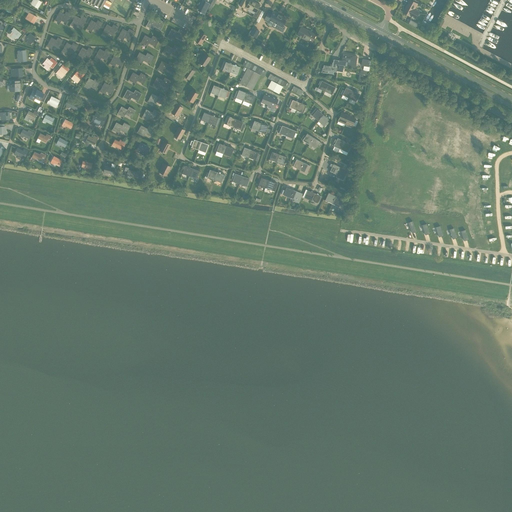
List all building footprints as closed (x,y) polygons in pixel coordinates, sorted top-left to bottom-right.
[(38,8),(42,2),(38,0),(34,0),(32,5),(35,6),(38,8)] [(257,8),(259,4),(250,0),(242,0),(239,5),(246,9),(246,7),(255,12),(253,16),(257,18),(261,10),(257,8)] [(416,7),(417,4),(411,0),(409,3),(408,3),(403,13),(410,16),(415,19),(419,12),(415,9),(416,7)] [(13,13),(16,7),(10,4),(7,10),(13,13)] [(61,20),(65,14),(60,11),(55,20),(60,23),(61,20)] [(66,11),(65,14),(61,20),(66,23),(71,14),(66,11)] [(286,19),(273,12),(272,13),(269,11),(264,19),(268,21),(269,20),(278,24),(276,28),(283,32),(285,28),(282,27),(286,19)] [(37,17),(31,13),(29,12),(26,19),(28,20),(30,21),(30,22),(34,24),(37,17)] [(77,25),(80,18),(76,16),(71,24),(76,27),(77,25)] [(82,16),(80,18),(77,25),(82,27),(87,18),(82,16)] [(154,27),(157,22),(150,18),(146,26),(153,29),(154,27)] [(158,19),(157,22),(154,27),(161,30),(165,22),(158,19)] [(93,29),(96,23),(91,20),(86,29),(92,32),(93,29)] [(98,20),(96,23),(93,29),(98,32),(103,23),(98,20)] [(109,33),(112,27),(107,24),(102,33),(107,36),(109,33)] [(113,24),(112,27),(109,33),(114,36),(118,27),(113,24)] [(311,43),(316,34),(301,27),(297,35),(311,43)] [(21,34),(14,28),(11,31),(9,33),(15,38),(16,37),(18,39),(21,34)] [(260,31),(254,28),(251,34),(256,37),(260,31)] [(125,38),(128,31),(123,29),(118,37),(123,40),(125,38)] [(129,29),(128,31),(125,38),(129,40),(134,32),(129,29)] [(176,37),(178,32),(171,29),(167,36),(174,40),(176,37)] [(179,29),(178,32),(176,37),(182,40),(186,32),(179,29)] [(201,44),(206,36),(199,31),(197,34),(199,35),(195,40),(201,44)] [(30,33),(27,37),(25,35),(22,38),(24,40),(30,45),(31,43),(35,38),(30,33)] [(149,43),(151,39),(145,35),(141,43),(147,46),(149,43)] [(153,36),(151,39),(149,43),(155,47),(159,39),(153,36)] [(53,46),(56,40),(51,37),(47,46),(52,49),(53,46)] [(58,37),(56,40),(53,46),(58,49),(63,40),(58,37)] [(67,54),(68,51),(72,45),(67,42),(62,51),(67,54)] [(72,45),(68,51),(73,54),(78,45),(73,42),(72,45)] [(171,53),(173,48),(166,45),(162,53),(169,56),(171,53)] [(174,45),(173,48),(171,53),(177,56),(181,49),(174,45)] [(82,59),(84,56),(87,50),(82,47),(77,56),(82,59)] [(87,50),(84,56),(89,59),(94,50),(89,47),(87,50)] [(100,60),(101,58),(105,52),(105,51),(100,49),(95,57),(100,60)] [(105,52),(101,58),(106,60),(111,52),(106,49),(105,51),(105,52)] [(27,61),(26,50),(18,51),(18,54),(17,54),(17,57),(19,57),(20,62),(27,61)] [(143,60),(146,56),(139,52),(135,60),(142,63),(143,60)] [(147,53),(146,56),(143,60),(150,64),(154,56),(147,53)] [(205,66),(210,58),(203,54),(201,56),(203,57),(200,62),(205,66)] [(116,64),(120,56),(119,57),(115,55),(110,63),(115,66),(116,64)] [(121,55),(120,56),(116,64),(121,66),(126,57),(121,55)] [(47,59),(43,64),(48,68),(50,66),(53,68),(57,62),(51,58),(49,60),(47,59)] [(164,72),(166,69),(168,64),(162,61),(158,69),(164,72)] [(168,64),(166,69),(172,73),(176,65),(170,61),(168,64)] [(224,61),(221,69),(223,70),(230,72),(233,65),(226,62),(224,61)] [(64,64),(61,67),(57,72),(63,77),(67,71),(69,69),(64,64)] [(233,65),(230,72),(237,75),(240,67),(233,65)] [(337,68),(337,67),(332,67),(324,65),(323,72),(327,73),(328,70),(337,72),(337,68)] [(189,79),(194,72),(187,67),(185,69),(187,70),(184,75),(189,79)] [(22,77),(22,68),(13,69),(13,73),(12,73),(12,76),(19,76),(19,77),(22,77)] [(79,69),(73,77),(78,82),(84,74),(79,69)] [(137,81),(139,76),(133,72),(129,80),(135,84),(137,81)] [(141,73),(139,76),(137,81),(143,84),(147,76),(141,73)] [(242,78),(245,79),(248,81),(250,82),(252,79),(257,82),(258,80),(253,77),(250,76),(247,75),(245,73),(242,78)] [(159,88),(161,85),(163,81),(157,77),(153,85),(159,88)] [(89,89),(91,87),(94,81),(89,78),(84,87),(89,89)] [(94,81),(91,87),(96,89),(100,81),(95,78),(94,81)] [(163,81),(161,85),(167,89),(171,81),(165,78),(163,81)] [(19,81),(12,81),(12,84),(10,84),(10,86),(8,86),(8,91),(10,90),(10,91),(20,91),(20,84),(19,84),(19,81)] [(318,88),(325,92),(329,84),(322,81),(321,81),(320,81),(318,84),(320,85),(318,88)] [(105,94),(106,91),(110,85),(105,82),(100,91),(105,94)] [(110,85),(106,91),(111,94),(116,85),(111,82),(110,85)] [(332,95),(333,92),(335,87),(329,84),(325,92),(332,95)] [(218,96),(221,88),(214,85),(213,87),(212,86),(210,90),(212,91),(211,93),(218,96)] [(342,95),(349,98),(353,91),(346,87),(342,95)] [(228,91),(221,88),(218,96),(225,98),(226,96),(227,97),(228,97),(230,92),(228,91)] [(40,101),(44,94),(37,90),(36,93),(33,91),(29,97),(30,98),(33,100),(34,100),(35,98),(40,101)] [(131,98),(134,93),(127,90),(123,97),(130,101),(131,98)] [(135,90),(134,93),(131,98),(138,101),(142,94),(135,90)] [(193,102),(198,94),(190,90),(189,92),(190,93),(187,99),(193,102)] [(237,91),(235,95),(237,96),(236,98),(243,101),(246,93),(239,90),(238,92),(237,91)] [(353,91),(349,98),(356,102),(360,94),(353,91)] [(246,93),(243,101),(250,103),(252,103),(255,96),(253,95),(246,93)] [(155,105),(156,102),(158,97),(152,94),(148,101),(155,105)] [(158,97),(156,102),(163,105),(166,97),(160,94),(158,97)] [(261,102),(268,105),(271,97),(264,94),(264,96),(262,95),(261,99),(262,99),(261,102)] [(48,100),(47,103),(56,108),(57,105),(59,106),(61,104),(59,103),(60,101),(51,96),(49,101),(48,100)] [(271,97),(268,105),(275,108),(278,100),(271,97)] [(78,111),(80,108),(78,107),(79,105),(69,100),(67,101),(66,103),(66,105),(77,110),(78,111)] [(289,107),(297,110),(300,103),(292,100),(292,101),(290,100),(289,104),(290,105),(289,107)] [(178,116),(182,108),(175,103),(173,106),(175,107),(172,112),(178,116)] [(300,103),(297,110),(303,113),(304,111),(306,111),(307,108),(306,107),(306,105),(300,103)] [(125,114),(128,110),(121,106),(117,114),(124,117),(125,114)] [(129,107),(128,110),(125,114),(132,118),(136,110),(129,107)] [(312,116),(318,121),(323,115),(318,110),(316,108),(313,112),(314,113),(312,116)] [(149,120),(150,117),(152,113),(146,109),(142,117),(149,120)] [(29,111),(26,116),(34,120),(36,117),(37,115),(38,112),(34,110),(33,113),(29,111)] [(152,113),(150,117),(157,120),(160,113),(154,110),(152,113)] [(108,116),(97,111),(92,119),(94,120),(93,122),(99,126),(100,125),(102,126),(108,116)] [(208,123),(211,115),(204,112),(202,118),(200,118),(199,121),(200,122),(201,120),(208,123)] [(338,121),(345,124),(348,116),(341,113),(338,121)] [(52,124),(54,119),(46,115),(43,120),(52,124)] [(218,118),(211,115),(208,123),(217,126),(219,120),(217,120),(218,118)] [(226,115),(223,123),(226,124),(233,127),(236,119),(229,117),(226,115)] [(323,115),(318,121),(323,126),(324,125),(325,126),(327,123),(326,122),(329,120),(323,115)] [(348,116),(345,124),(352,127),(353,125),(355,126),(356,122),(355,121),(355,119),(348,116)] [(236,119),(233,127),(240,130),(242,131),(245,123),(243,122),(236,119)] [(71,128),(73,124),(65,120),(63,124),(71,128)] [(251,129),(259,131),(262,124),(254,121),(254,123),(252,122),(251,126),(252,126),(251,129)] [(120,130),(122,126),(116,122),(112,130),(119,133),(120,130)] [(124,123),(122,126),(120,130),(127,133),(131,126),(124,123)] [(262,124),(259,131),(266,134),(266,132),(268,133),(269,129),(268,128),(268,126),(262,124)] [(143,136),(145,133),(147,129),(141,125),(137,133),(143,136)] [(287,136),(290,128),(282,125),(281,127),(280,126),(278,130),(280,131),(279,133),(287,136)] [(147,129),(145,133),(151,136),(155,129),(149,126),(147,129)] [(177,126),(176,128),(175,129),(177,130),(174,135),(180,139),(185,131),(177,126)] [(296,131),(290,128),(287,136),(293,139),(294,137),(295,137),(297,134),(295,133),(296,131)] [(23,130),(21,134),(29,138),(30,135),(32,136),(34,133),(28,130),(27,132),(23,130)] [(93,138),(88,136),(89,135),(85,133),(84,136),(87,137),(85,143),(85,144),(87,145),(88,145),(90,142),(94,145),(97,140),(98,137),(94,135),(93,138)] [(309,145),(314,138),(307,133),(305,137),(303,136),(301,138),(303,140),(309,145)] [(40,134),(38,138),(46,142),(48,139),(50,140),(52,136),(47,134),(46,136),(40,134)] [(65,147),(68,142),(59,138),(57,143),(65,147)] [(321,143),(314,138),(309,145),(315,149),(318,145),(319,146),(321,143)] [(341,149),(345,142),(338,138),(337,140),(335,139),(334,142),(336,143),(334,146),(341,149)] [(120,139),(119,142),(115,140),(113,144),(121,149),(122,146),(124,146),(126,143),(120,139)] [(191,147),(199,150),(202,142),(194,140),(194,141),(192,141),(191,145),(192,145),(191,147)] [(166,153),(170,145),(162,141),(161,143),(163,144),(160,150),(166,153)] [(202,142),(199,150),(206,152),(208,145),(202,142)] [(351,145),(345,142),(341,149),(348,153),(351,145)] [(224,154),(227,146),(217,143),(214,150),(216,151),(224,154)] [(149,148),(140,144),(137,151),(145,155),(149,148)] [(234,149),(227,146),(224,154),(231,156),(232,152),(233,149),(234,149)] [(249,158),(252,150),(244,147),(244,149),(243,151),(241,155),(249,158)] [(25,158),(28,151),(24,148),(23,151),(17,148),(14,154),(18,156),(17,158),(21,160),(23,157),(25,158)] [(259,153),(252,150),(249,158),(256,160),(259,153)] [(44,158),(46,155),(41,153),(40,155),(34,152),(32,157),(40,161),(42,157),(44,158)] [(276,162),(279,154),(272,152),(269,159),(276,162)] [(286,157),(279,154),(276,162),(283,165),(286,157)] [(64,163),(65,160),(60,157),(59,159),(54,156),(51,161),(60,165),(61,162),(64,163)] [(293,167),(300,170),(304,163),(297,159),(295,163),(293,162),(292,164),(294,165),(293,167)] [(116,164),(112,163),(111,167),(105,166),(103,172),(113,175),(115,168),(116,164)] [(166,175),(170,167),(162,163),(161,166),(163,167),(160,172),(166,175)] [(304,163),(300,170),(307,173),(308,171),(309,171),(311,168),(310,167),(310,166),(304,163)] [(337,175),(340,167),(333,164),(333,165),(331,164),(330,166),(332,167),(330,172),(337,175)] [(189,176),(192,168),(185,166),(183,170),(182,169),(181,173),(182,173),(182,174),(189,176)] [(347,171),(340,167),(337,175),(343,178),(347,171)] [(139,177),(140,172),(137,172),(128,170),(129,168),(126,168),(125,170),(128,170),(127,175),(127,178),(131,179),(131,176),(136,177),(139,177)] [(199,171),(192,168),(189,176),(196,179),(195,181),(197,182),(198,178),(196,178),(199,171)] [(207,177),(214,180),(217,172),(210,170),(209,173),(207,172),(206,176),(207,176),(207,177)] [(217,172),(214,180),(221,183),(223,179),(224,179),(225,175),(217,172)] [(240,184),(243,176),(235,174),(234,176),(233,176),(231,179),(233,180),(232,181),(240,184)] [(249,179),(243,176),(240,184),(247,187),(249,179)] [(258,185),(266,188),(268,180),(261,178),(258,185)] [(268,180),(266,188),(273,191),(274,187),(276,188),(277,183),(268,180)] [(284,195),(291,198),(294,190),(287,187),(286,188),(285,187),(283,192),(285,192),(284,195)] [(294,190),(291,198),(295,199),(294,201),(299,203),(303,194),(301,193),(294,190)] [(312,201),(315,193),(308,190),(307,192),(305,191),(304,195),(305,195),(304,198),(312,201)] [(322,196),(315,193),(312,201),(318,204),(322,196)] [(326,201),(332,204),(336,196),(329,193),(324,203),(325,204),(326,201)] [(336,196),(332,204),(339,207),(340,204),(342,205),(344,201),(342,200),(342,199),(336,196)]
